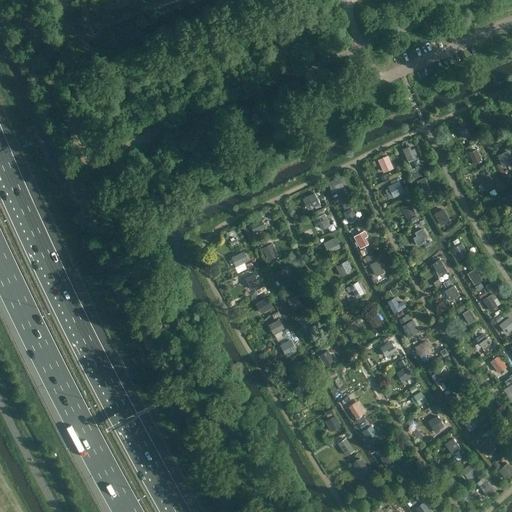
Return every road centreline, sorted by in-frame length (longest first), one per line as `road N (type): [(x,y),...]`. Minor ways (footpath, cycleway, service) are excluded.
road 1 (unclassified): [(82,152),(95,156),(476,0)]
road 2 (motorway): [(171,511),(3,179)]
road 3 (motorway): [(0,262),(122,511)]
road 4 (unclassified): [(82,152),(19,0)]
